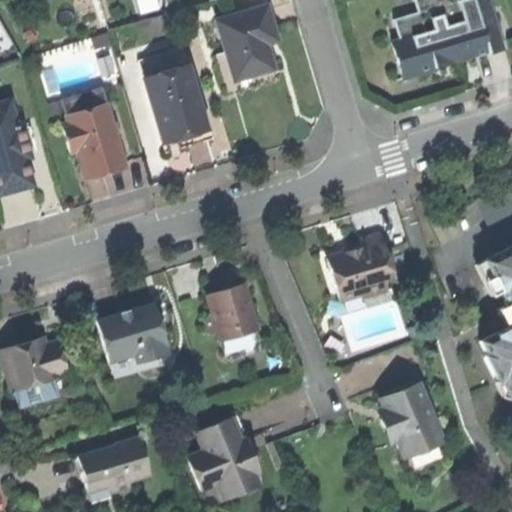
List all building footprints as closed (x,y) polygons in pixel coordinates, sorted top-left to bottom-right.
[(454,64),(450,49),(458,47),(459,50),(468,47),(472,59),(485,55),(488,54),(487,49),(500,45),(490,13),(476,17),(471,0),(464,0),(460,1),(459,0),(411,0),(416,14),(392,21),(398,42),(398,43),(406,41),(411,59),(395,64),(400,82),(434,72),(434,69),(442,67),(454,64)] [(486,0),(471,0),(476,17),(490,13),(486,0)] [(234,82),(273,70),(265,45),(262,35),(273,32),(266,6),(216,21),(234,82)] [(275,36),(273,32),(262,35),(265,45),(276,41),(275,36)] [(389,44),(395,64),(411,59),(406,41),(398,43),(398,42),(389,44)] [(502,52),(500,45),(487,49),(488,54),(485,55),(486,57),(502,52)] [(184,70),(189,69),(184,50),(136,64),(159,144),(180,138),(202,131),(184,70)] [(59,105),(63,119),(105,107),(100,93),(59,105)] [(0,194),(6,193),(33,186),(25,160),(32,159),(22,124),(17,125),(10,101),(0,103),(0,194)] [(105,107),(63,119),(65,126),(60,128),(68,156),(74,154),(81,178),(102,172),(122,167),(105,107)] [(477,203),(491,227),(511,213),(511,191),(507,184),(477,203)] [(359,300),(385,292),(378,271),(388,268),(378,236),(356,242),(360,255),(351,258),(343,260),(342,254),(324,260),(337,302),(357,296),(359,300)] [(509,395),(511,393),(511,246),(507,249),(472,267),(487,298),(497,293),(504,305),(493,311),(503,330),(477,343),(484,356),(481,357),(496,385),(502,382),(509,395)] [(219,343),(255,333),(242,286),(223,292),(205,297),(210,310),(202,327),(218,337),(219,343)] [(162,346),(165,346),(152,305),(126,313),(96,322),(109,363),(133,355),(136,364),(165,355),(162,346)] [(0,351),(0,355),(10,390),(13,389),(51,378),(54,377),(53,375),(64,372),(56,343),(44,346),(42,339),(22,345),(0,351)] [(57,397),(51,378),(13,389),(19,409),(57,397)] [(402,459),(439,444),(416,387),(394,396),(379,402),(382,411),(376,414),(388,445),(395,442),(402,459)] [(202,453),(185,460),(198,493),(216,486),(222,502),(257,488),(253,476),(257,474),(243,442),(238,443),(234,431),(229,420),(195,435),(202,453)] [(116,445),(76,457),(80,470),(86,489),(105,484),(109,496),(130,490),(128,483),(149,477),(138,438),(121,443),(122,447),(116,448),(116,445)]
